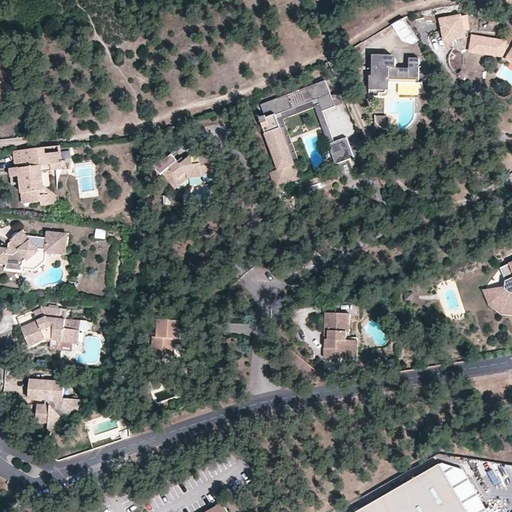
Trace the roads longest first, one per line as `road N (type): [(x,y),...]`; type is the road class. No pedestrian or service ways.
road 1 (residential): [(264,401),(511,361)]
road 2 (track): [(351,96),(377,158),(417,195),(458,203),(511,181)]
road 3 (residential): [(97,457),(264,401)]
road 4 (residential): [(264,401),(258,346),(269,274)]
